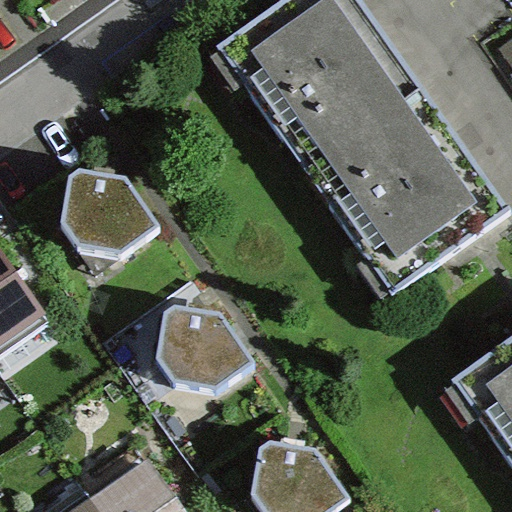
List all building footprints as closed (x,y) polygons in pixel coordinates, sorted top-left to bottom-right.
[(506,215),(355,0),(283,0),(220,44),(394,293),(506,215)] [(83,171),(68,179),(60,228),(74,250),(120,258),(161,229),(123,179),(83,171)] [(0,309),(0,373),(21,405),(76,367),(24,293),(0,309)] [(179,308),(170,314),(160,364),(178,388),(220,396),(254,372),(221,318),(179,308)] [(511,336),(453,379),(511,462),(511,336)] [(0,419),(21,405),(0,373),(0,419)] [(272,445),(262,452),(254,498),(263,511),(337,511),(349,504),(319,453),(272,445)]
